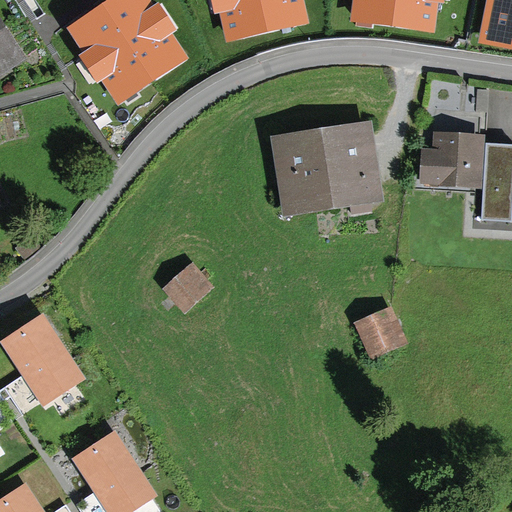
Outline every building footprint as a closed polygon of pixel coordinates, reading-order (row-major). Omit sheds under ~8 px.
[(143,0),(123,0),(74,32),(119,100),(182,58),(143,0)] [(298,0),(221,0),(230,38),(303,21),(298,0)] [(433,0),(357,0),(355,19),(430,29),(433,0)] [(511,2),(501,0),(492,0),(484,39),(511,44),(511,2)] [(0,69),(18,57),(0,30),(0,69)] [(483,180),(481,221),(511,222),(511,219),(511,145),(486,144),(485,148),(478,147),(478,142),(465,141),(465,137),(453,136),(452,140),(440,139),(439,156),(427,155),(425,185),(438,186),(438,180),(476,182),(476,180),(483,180)] [(352,214),(372,211),(369,191),(370,191),(370,189),(368,189),(361,140),(363,140),(362,137),(284,150),(284,152),(286,152),(294,200),(292,201),(292,203),(348,194),(352,214)] [(31,240),(19,249),(25,257),(37,248),(31,240)] [(196,268),(170,290),(186,308),(211,286),(196,268)] [(359,326),(372,352),(399,341),(387,315),(359,326)] [(80,378),(41,320),(6,344),(32,383),(10,397),(22,416),(80,378)] [(0,430),(10,424),(0,409),(0,430)] [(125,511),(152,495),(113,437),(78,460),(104,500),(85,511),(125,511)] [(39,511),(24,489),(0,504),(0,511),(39,511)]
